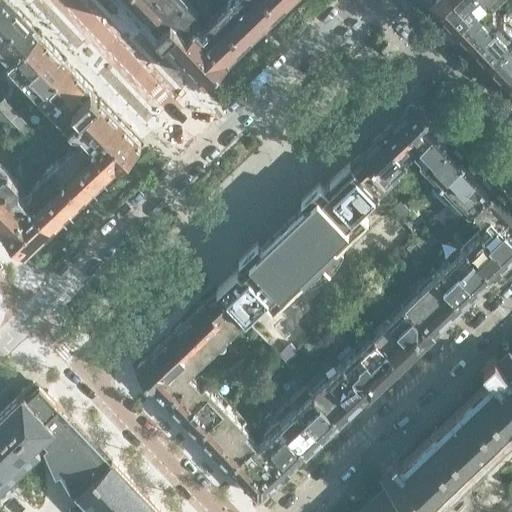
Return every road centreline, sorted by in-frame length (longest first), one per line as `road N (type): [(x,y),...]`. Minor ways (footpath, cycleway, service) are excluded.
road 1 (residential): [(284,511),(511,299)]
road 2 (residential): [(26,316),(204,140)]
road 3 (residential): [(204,140),(358,0)]
road 4 (residential): [(204,140),(69,0)]
road 5 (residential): [(216,511),(95,385)]
road 6 (residential): [(95,385),(183,297)]
